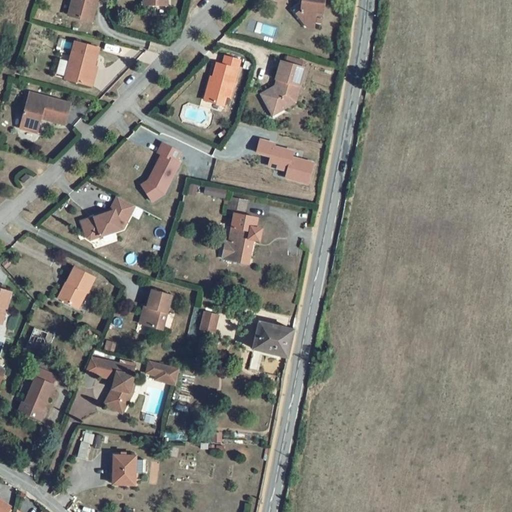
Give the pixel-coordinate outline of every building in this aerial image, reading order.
[(96,0),(71,0),(67,15),(90,21),(96,0)] [(302,0),(301,11),(296,15),(305,28),(313,29),(314,13),(321,14),(322,0),(302,0)] [(97,49),(74,43),(64,79),(91,86),(96,69),(93,68),(97,49)] [(286,56),(285,62),(302,66),(304,60),(286,56)] [(239,60),(223,57),(221,65),(216,64),(212,77),(209,77),(203,100),(223,105),(225,96),(230,98),(239,60)] [(304,68),(281,61),(276,80),(279,81),(278,84),(276,84),(275,87),(262,94),(271,110),(270,110),(274,118),(285,112),(284,110),(295,102),(300,86),(299,86),(304,68)] [(69,102),(28,93),(18,126),(36,132),(39,117),(63,123),(69,102)] [(180,152),(162,143),(157,152),(161,154),(148,180),(141,185),(146,192),(156,185),(166,189),(179,163),(176,161),(180,152)] [(228,189),(207,185),(206,192),(227,196),(228,189)] [(134,206),(117,198),(109,214),(82,223),(88,239),(91,241),(124,229),(134,206)] [(247,204),(231,200),(228,215),(235,216),(229,244),(226,243),(222,261),(253,267),(257,244),(259,245),(262,233),(254,232),(257,221),(244,218),(247,204)] [(94,278),(74,267),(57,298),(76,308),(85,292),(86,292),(94,278)] [(11,290),(0,286),(0,321),(2,322),(11,290)] [(172,294),(149,288),(141,323),(163,329),(172,294)] [(203,310),(199,327),(215,331),(219,313),(203,310)] [(292,326),(256,319),(250,346),(286,354),(292,326)] [(46,331),(33,326),(25,348),(38,353),(46,331)] [(134,367),(104,359),(100,375),(114,378),(112,388),(103,402),(115,410),(121,400),(122,402),(128,391),(133,375),(131,375),(134,367)] [(147,360),(144,376),(176,382),(179,366),(147,360)] [(26,389),(20,404),(27,407),(25,412),(42,419),(54,389),(37,382),(33,392),(26,389)] [(103,438),(96,435),(92,446),(99,448),(103,438)] [(133,471),(142,472),(143,460),(134,459),(134,455),(112,454),(110,482),(132,483),(133,471)] [(7,511),(11,507),(0,500),(0,511),(7,511)]
